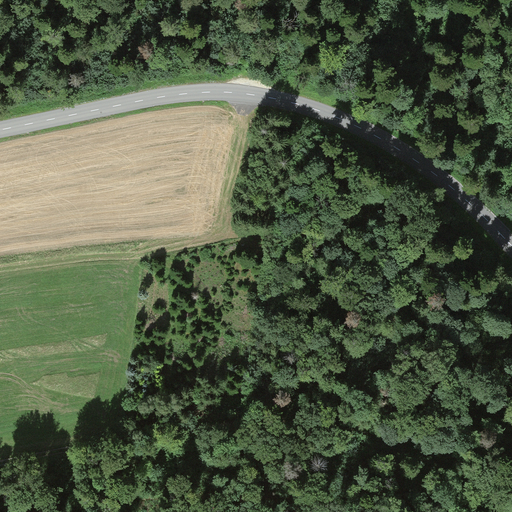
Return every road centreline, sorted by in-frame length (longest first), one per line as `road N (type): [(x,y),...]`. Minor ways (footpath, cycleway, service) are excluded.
road 1 (tertiary): [(511,244),(428,166),(373,134),(246,94),(137,99),(0,128)]
road 2 (track): [(0,462),(150,434),(308,418),(406,443),(495,511)]
road 3 (track): [(233,240),(0,269)]
